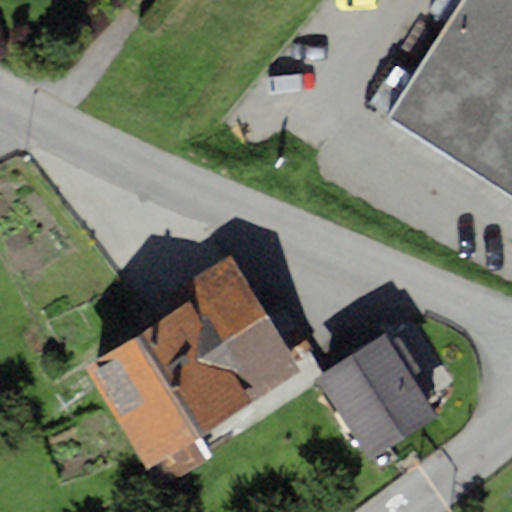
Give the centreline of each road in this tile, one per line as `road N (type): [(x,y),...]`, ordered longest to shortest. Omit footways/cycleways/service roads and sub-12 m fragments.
road 1 (residential): [(511,331),(17,109)]
road 2 (residential): [(511,419),(392,511)]
